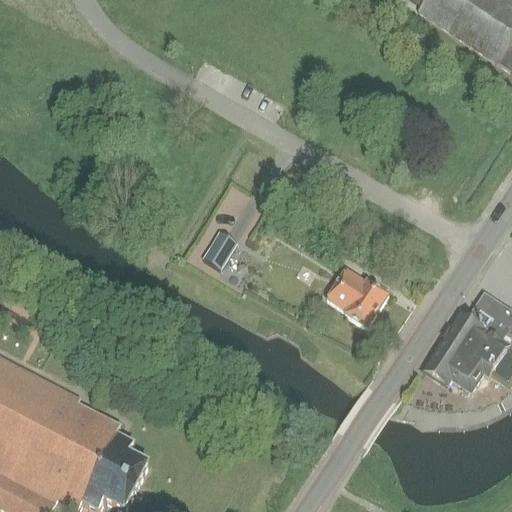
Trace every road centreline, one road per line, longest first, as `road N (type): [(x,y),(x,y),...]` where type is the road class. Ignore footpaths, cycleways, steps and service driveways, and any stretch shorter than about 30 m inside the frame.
road 1 (unclassified): [(480,253),(125,50),(82,0)]
road 2 (secondary): [(308,511),(480,253)]
